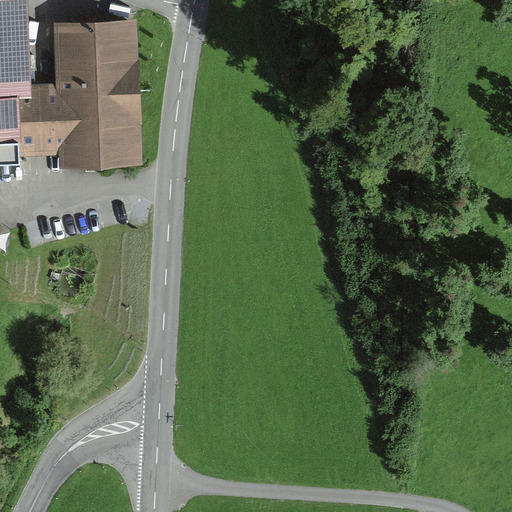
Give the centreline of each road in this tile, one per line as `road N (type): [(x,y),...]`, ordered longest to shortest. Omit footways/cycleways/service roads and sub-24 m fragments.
road 1 (tertiary): [(159,427),(178,90),(193,9)]
road 2 (track): [(156,482),(399,497),(452,511)]
road 3 (tertiary): [(31,511),(51,473),(83,441),(108,430),(159,427)]
